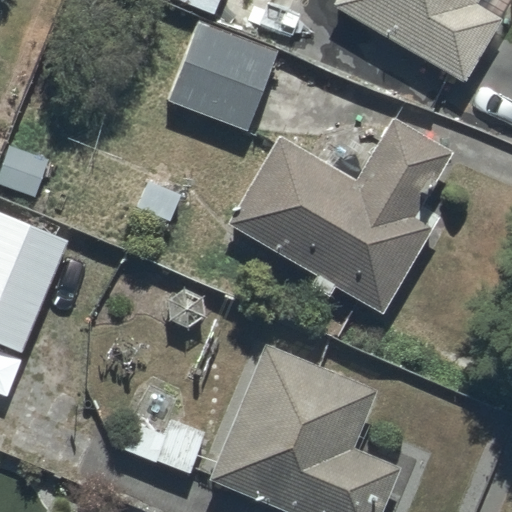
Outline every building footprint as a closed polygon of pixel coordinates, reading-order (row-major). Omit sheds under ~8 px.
[(218,0),(189,0),(216,8),(218,0)] [(337,0),(464,72),(499,9),(483,0),(337,0)] [(272,41),(195,15),(164,95),(244,123),(272,41)] [(356,175),(276,127),(226,217),(314,270),(309,279),(327,289),(334,278),(378,304),(430,219),(411,208),(449,145),(394,112),(356,175)] [(65,231),(0,204),(0,335),(20,343),(65,231)] [(374,377),(262,334),(206,473),(293,507),(291,511),(373,511),(396,453),(352,435),(374,377)] [(188,466),(200,425),(166,412),(162,426),(130,416),(121,446),(188,466)]
